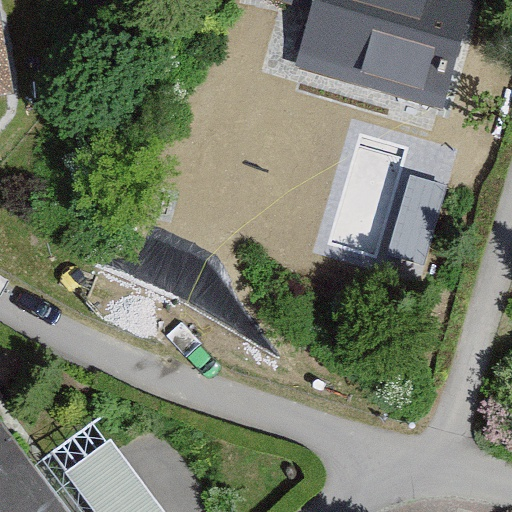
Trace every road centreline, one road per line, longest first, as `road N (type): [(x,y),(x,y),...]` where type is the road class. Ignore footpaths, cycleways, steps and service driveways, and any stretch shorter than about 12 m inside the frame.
road 1 (residential): [(0,291),(104,353),(415,445)]
road 2 (residential): [(415,445),(511,192)]
